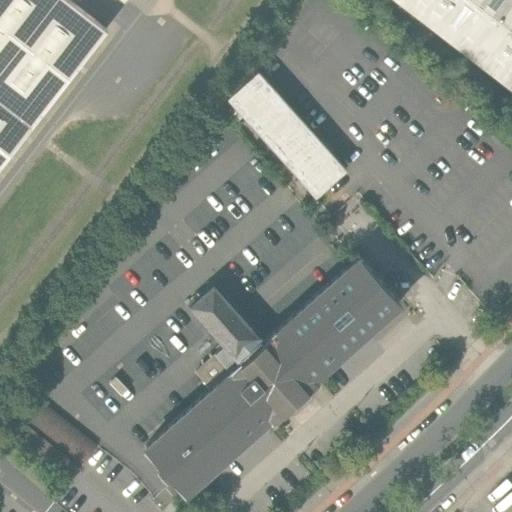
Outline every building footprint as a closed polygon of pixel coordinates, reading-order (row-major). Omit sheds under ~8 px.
[(0,0),(0,166),(8,156),(22,138),(61,87),(76,67),(106,29),(68,0),(0,0)] [(511,0),(397,0),(511,88),(511,0)] [(256,70),(226,97),(314,195),(344,168),(256,70)] [(210,387),(144,445),(160,463),(156,466),(166,476),(169,473),(185,491),(269,416),(272,420),(317,379),(314,376),(400,300),(359,255),(265,339),(213,281),(187,303),(224,344),(194,370),(210,387)] [(0,429),(66,483),(97,445),(28,389),(26,391),(8,376),(0,385),(0,414),(5,418),(0,423),(0,429)]
